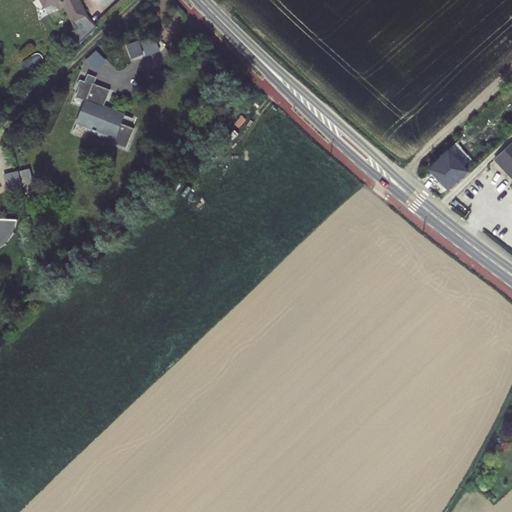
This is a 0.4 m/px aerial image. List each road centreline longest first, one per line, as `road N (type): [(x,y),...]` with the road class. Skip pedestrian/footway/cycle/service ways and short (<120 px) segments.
road 1 (secondary): [(239,38),(341,145),(399,185)]
road 2 (secondary): [(399,185),(373,151),(239,38)]
road 3 (track): [(511,72),(399,185)]
road 4 (secondary): [(511,274),(399,185)]
